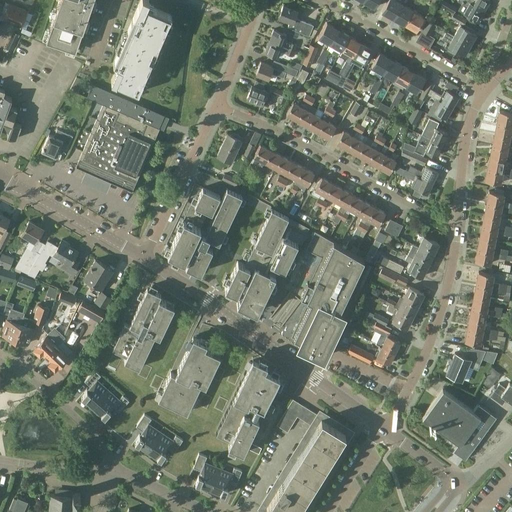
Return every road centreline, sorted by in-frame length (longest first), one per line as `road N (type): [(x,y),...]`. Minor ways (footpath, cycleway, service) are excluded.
road 1 (tertiary): [(383,427),(143,259)]
road 2 (residential): [(218,105),(456,221)]
road 3 (residential): [(383,427),(435,329),(456,221)]
road 4 (residential): [(485,91),(320,0)]
road 5 (residential): [(143,259),(218,105)]
road 6 (tertiary): [(143,259),(0,179)]
road 7 (residential): [(113,470),(74,415),(0,361)]
road 8 (residential): [(456,221),(468,122),(485,91)]
